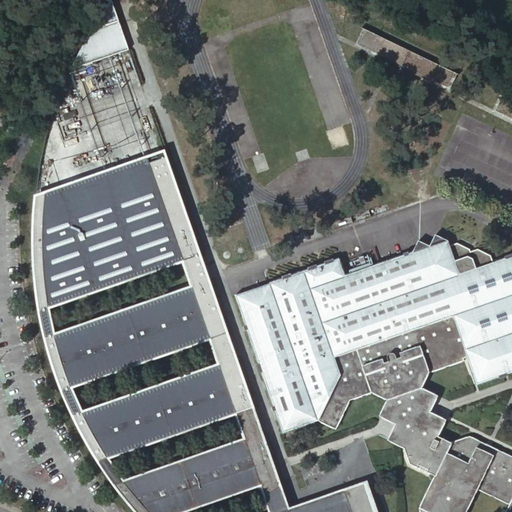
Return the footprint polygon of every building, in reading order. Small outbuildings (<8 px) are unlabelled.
[(127,50),(109,0),(109,2),(107,4),(101,13),(98,17),(96,21),(94,23),(91,29),(88,34),(85,39),(82,44),(79,50),(77,54),(74,60),(72,64),(70,68),(69,70),(127,50)] [(442,69),(362,31),(357,42),(391,59),(389,63),(435,84),(442,69)] [(14,126),(10,124),(6,131),(10,134),(14,126)] [(282,492),(199,255),(163,154),(146,160),(34,200),(34,206),(33,212),(33,218),(33,223),(32,226),(32,230),(32,233),(32,237),(32,243),(32,247),(32,252),(33,256),(33,261),(33,265),(33,269),(34,274),(34,279),(34,282),(35,287),(36,293),(37,302),(38,307),(39,311),(47,308),(47,306),(181,259),(192,289),(53,337),(53,335),(44,339),(45,341),(46,346),(48,352),(49,357),(51,362),(52,366),(54,370),(55,374),(56,377),(57,380),(58,383),(60,387),(61,391),(70,388),(69,386),(209,337),(219,367),(82,415),(81,413),(72,416),(74,419),(76,424),(78,428),(81,433),(83,437),(85,442),(87,445),(89,449),(92,453),(95,457),(96,460),(98,462),(106,459),(105,457),(235,412),(245,441),(124,484),(123,482),(114,485),(116,488),(119,492),(122,496),(126,500),(129,504),(132,508),(135,511),(175,511),(260,483),(266,501),(282,492)] [(273,411),(275,411),(282,433),(318,420),(317,421),(335,429),(349,400),(371,392),(399,406),(400,409),(403,407),(409,424),(406,426),(407,429),(405,434),(409,436),(403,447),(409,463),(434,476),(419,508),(420,511),(465,511),(477,489),(509,504),(505,511),(511,511),(511,456),(469,436),(451,442),(437,436),(445,419),(429,412),(437,395),(421,388),(428,372),(463,360),(462,358),(466,356),(476,384),(511,371),(511,253),(503,257),(504,258),(492,262),(489,255),(476,249),(469,251),(468,249),(456,243),(449,245),(447,240),(434,234),(428,245),(417,240),(411,252),(344,276),(338,259),(268,283),(274,301),(255,308),(249,290),(235,295),(234,295),(258,364),(257,364),(260,373),(261,373),(273,406),(272,407),(273,411)] [(373,511),(364,483),(343,490),(350,511),(373,511)]
